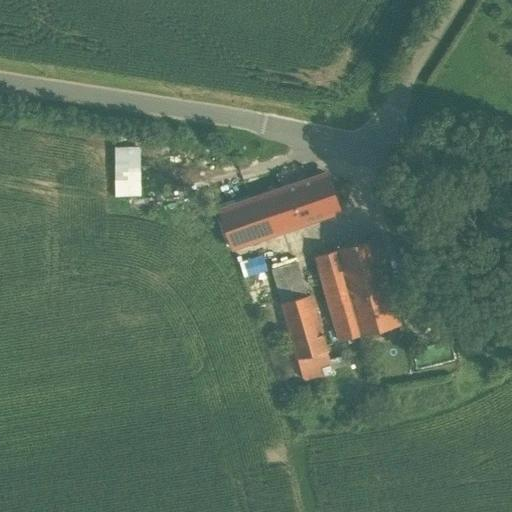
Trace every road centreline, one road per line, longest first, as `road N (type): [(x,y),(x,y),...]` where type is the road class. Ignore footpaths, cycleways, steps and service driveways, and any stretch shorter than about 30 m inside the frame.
road 1 (unclassified): [(370,148),(0,85)]
road 2 (unclassified): [(457,0),(370,148)]
road 3 (unclassified): [(370,148),(511,179)]
